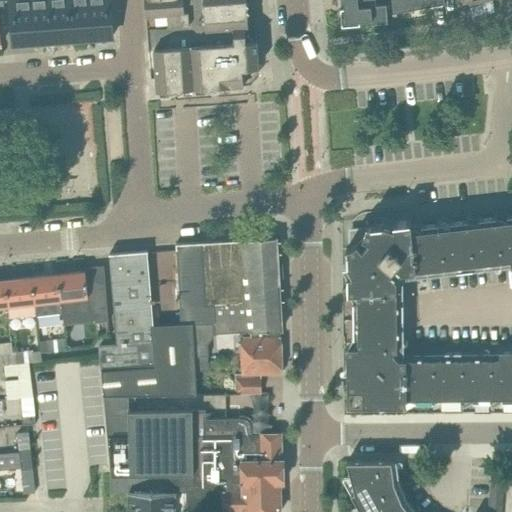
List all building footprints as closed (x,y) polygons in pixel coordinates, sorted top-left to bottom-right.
[(34,41),(31,0),(11,0),(15,43),(34,41)] [(54,40),(50,0),(31,0),(34,41),(54,40)] [(73,38),(70,0),(50,0),(54,40),(73,38)] [(92,37),(89,0),(70,0),(73,38),(92,37)] [(112,35),(109,0),(89,0),(92,37),(112,35)] [(246,40),(245,25),(249,25),(247,0),(145,0),(151,78),(157,78),(158,90),(244,83),(244,74),(250,67),(259,66),(257,39),(246,40)] [(372,23),(388,21),(388,14),(445,3),(444,0),(344,0),(345,7),(341,7),(342,25),(361,24),(360,20),(371,19),(372,23)] [(367,223),(366,227),(355,228),(350,234),(350,246),(346,247),(347,248),(348,248),(348,263),(353,274),(348,274),(348,291),(353,291),(359,301),(353,301),(354,336),(359,336),(354,346),(349,346),(349,360),(354,360),(349,371),(349,389),(363,389),(363,402),(381,402),(392,397),(392,402),(405,402),(416,397),(416,402),(433,402),(444,396),(444,402),(462,401),(473,396),(473,401),(491,401),(502,396),(502,401),(511,400),(511,351),(502,351),(502,357),(399,358),(392,352),(392,348),(398,348),(397,277),(390,270),(396,263),(403,270),(511,257),(511,213),(412,225),(411,220),(394,222),(395,227),(383,223),(368,224),(368,223),(367,223)] [(277,237),(176,242),(181,323),(192,322),(194,356),(209,355),(208,343),(215,333),(252,331),(252,337),(281,335),(277,237)] [(148,250),(109,253),(110,254),(111,254),(118,343),(100,345),(103,395),(194,394),(194,356),(192,322),(181,323),(152,325),(146,251),(148,251),(148,250)] [(86,272),(86,270),(59,273),(63,312),(64,325),(93,322),(110,320),(104,271),(86,272)] [(63,312),(59,273),(32,276),(36,315),(63,312)] [(36,315),(32,276),(6,279),(9,305),(11,317),(36,315)] [(0,305),(9,305),(6,279),(0,279),(0,305)] [(252,337),(241,337),(242,374),(236,374),(236,383),(261,383),(261,373),(282,373),(281,335),(252,337)] [(67,349),(66,337),(48,339),(49,351),(67,349)] [(41,350),(33,351),(33,350),(14,351),(15,363),(30,362),(42,360),(41,350)] [(15,363),(14,351),(0,352),(0,365),(5,365),(5,364),(15,363)] [(5,364),(5,365),(6,376),(31,374),(30,362),(15,363),(5,364)] [(33,396),(31,377),(5,380),(7,399),(20,398),(33,396)] [(262,393),(261,383),(236,383),(236,393),(262,393)] [(20,398),(23,424),(36,423),(35,411),(33,396),(20,398)] [(129,410),(129,436),(109,436),(110,465),(110,471),(111,491),(129,491),(175,491),(187,491),(187,510),(224,511),(243,511),(281,511),(280,482),(284,482),(283,458),(282,458),(281,432),(261,433),(261,435),(252,435),(252,428),(251,427),(251,425),(249,423),(248,421),(246,420),(244,419),(242,419),(206,418),(205,409),(185,409),(129,410)] [(20,450),(31,449),(29,431),(18,432),(5,434),(7,452),(20,450)] [(31,451),(31,449),(20,450),(22,472),(24,492),(35,491),(31,451)] [(411,511),(402,500),(394,481),(392,460),(347,461),(355,491),(351,492),(362,511),(411,511)] [(175,511),(175,491),(129,491),(129,511),(175,511)]
